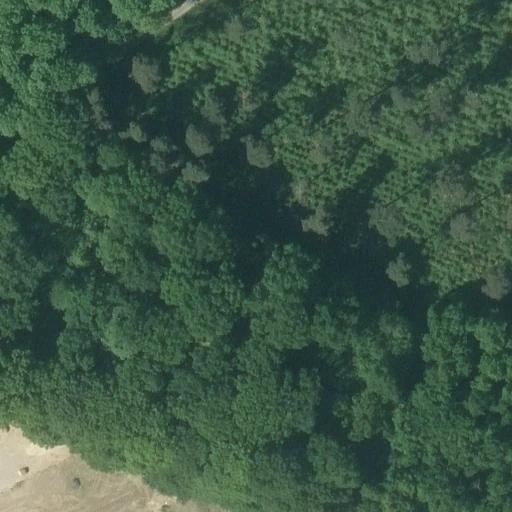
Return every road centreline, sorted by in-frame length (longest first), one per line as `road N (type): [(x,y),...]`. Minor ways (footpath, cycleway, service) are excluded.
road 1 (track): [(296,511),(0,394)]
road 2 (track): [(0,135),(220,0)]
